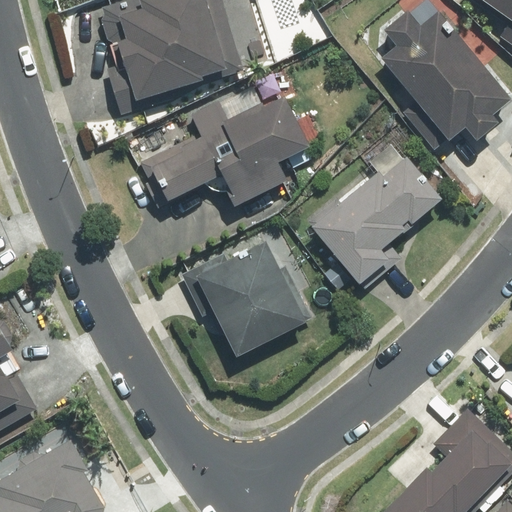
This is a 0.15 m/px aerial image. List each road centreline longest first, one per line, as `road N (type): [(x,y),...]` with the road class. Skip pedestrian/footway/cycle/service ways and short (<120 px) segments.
road 1 (residential): [(225,501),(150,397),(101,308),(0,24)]
road 2 (residential): [(511,245),(462,309),(383,385),(225,501)]
